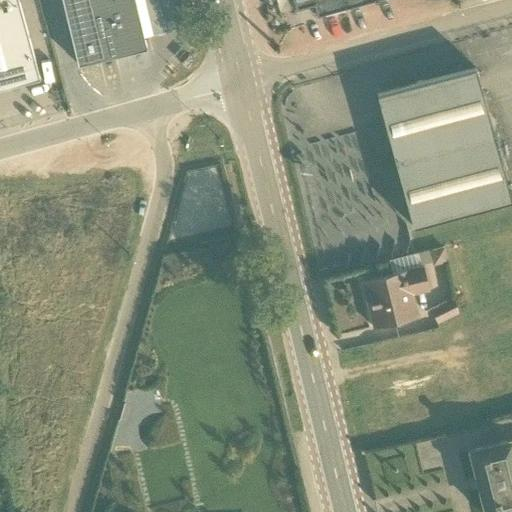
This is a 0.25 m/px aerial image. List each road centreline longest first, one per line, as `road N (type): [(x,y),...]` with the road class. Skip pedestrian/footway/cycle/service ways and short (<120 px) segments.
road 1 (secondary): [(343,511),(241,85)]
road 2 (residential): [(146,110),(163,154),(163,181),(72,511)]
road 3 (unclassified): [(241,85),(511,8)]
road 4 (unclassified): [(0,151),(146,110)]
road 5 (unknown): [(46,0),(80,129)]
